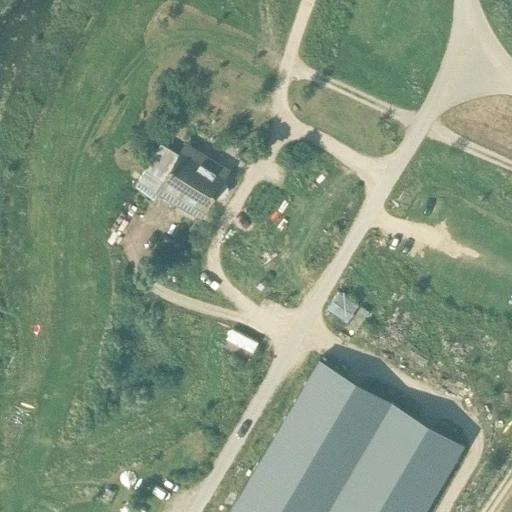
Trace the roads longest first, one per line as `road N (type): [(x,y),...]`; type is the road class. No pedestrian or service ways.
road 1 (track): [(151,221),(134,253),(138,283),(228,317),(250,311),(212,269),(216,239),(290,126),(388,176),(477,62)]
road 2 (track): [(250,311),(295,337),(388,176)]
road 3 (track): [(295,337),(191,511)]
road 4 (track): [(308,0),(280,88),(290,126)]
